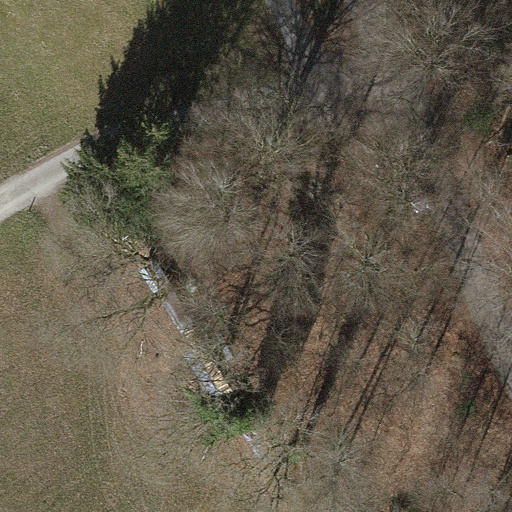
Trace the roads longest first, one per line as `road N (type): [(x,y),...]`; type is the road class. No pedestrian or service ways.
road 1 (track): [(0,206),(116,138),(166,121),(409,98)]
road 2 (unclassified): [(511,349),(369,0)]
